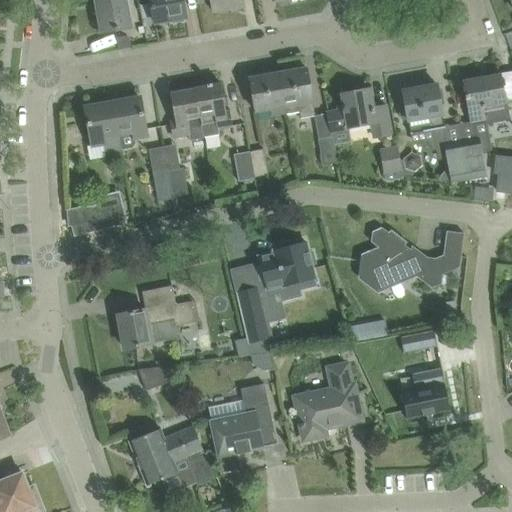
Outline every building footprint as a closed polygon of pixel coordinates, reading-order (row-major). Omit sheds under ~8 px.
[(126,0),(95,0),(102,32),(131,27),(126,0)] [(183,17),(186,17),(182,0),(150,0),(155,23),(171,20),(172,24),(184,21),(183,17)] [(197,0),(198,3),(211,0),(213,12),(244,6),(242,0),(197,0)] [(278,73),(285,114),(299,112),(301,119),(315,117),(306,68),(278,73)] [(271,117),(285,114),(278,73),(250,78),(256,112),(270,110),(271,117)] [(501,74),(462,80),(471,127),(509,120),(501,74)] [(196,88),(205,139),(219,136),(218,130),(233,128),(230,112),(226,113),(221,84),(196,88)] [(451,183),(469,179),(462,142),(447,145),(445,133),(442,115),(443,115),(437,85),(403,91),(406,107),(404,108),(401,109),(399,113),(400,117),(403,120),(408,121),(411,134),(430,131),(431,138),(435,137),(439,155),(446,154),(451,183)] [(190,141),(205,139),(196,88),(170,93),(175,121),(172,122),(175,140),(189,137),(190,141)] [(328,113),(331,132),(372,124),(374,138),(391,135),(386,106),(373,108),(370,89),(342,94),(344,106),(342,106),(343,111),(328,113)] [(113,103),(118,135),(134,132),(135,138),(147,136),(140,98),(113,103)] [(121,150),(118,135),(113,103),(85,108),(92,146),(104,144),(105,153),(121,150)] [(332,137),(318,140),(323,166),(337,163),(332,137)] [(474,140),(462,142),(469,179),(486,176),(482,153),(479,139),(474,140)] [(389,179),(403,177),(400,160),(398,146),(379,149),(384,175),(385,174),(386,178),(389,178),(389,179)] [(250,152),(254,178),(268,175),(264,150),(250,152)] [(239,182),(254,178),(250,152),(234,155),(239,182)] [(404,160),(400,160),(403,177),(413,177),(414,172),(415,172),(423,166),(420,156),(411,153),(404,159),(404,160)] [(496,155),(494,172),(498,172),(496,188),(511,189),(511,157),(500,156),(496,155)] [(158,202),(173,199),(168,171),(167,168),(153,171),(158,202)] [(168,171),(173,199),(188,195),(184,168),(168,171)] [(87,222),(72,226),(74,237),(128,224),(121,199),(84,208),(87,222)] [(400,275),(408,281),(417,277),(432,288),(442,284),(443,275),(460,268),(464,234),(447,232),(443,255),(435,259),(419,257),(382,228),(372,232),(371,242),(378,247),(370,251),(369,255),(361,257),(358,276),(369,284),(380,279),(383,282),(400,275)] [(301,242),(300,240),(275,246),(276,249),(270,250),(271,252),(257,256),(265,290),(279,287),(283,301),(301,297),(299,291),(315,287),(314,281),(316,280),(312,265),(315,264),(312,252),(309,253),(306,241),(301,242)] [(200,322),(199,321),(196,301),(176,305),(172,286),(142,292),(143,293),(147,292),(150,309),(118,316),(125,349),(170,340),(167,322),(175,320),(176,326),(200,322)] [(256,288),(235,293),(248,344),(269,339),(256,288)] [(456,301),(446,302),(448,318),(458,317),(456,301)] [(411,334),(400,336),(403,352),(414,350),(411,334)] [(350,345),(339,351),(344,360),(355,355),(350,345)] [(271,353),(252,355),(253,364),(264,371),(274,369),(271,353)] [(146,391),(174,379),(169,366),(138,370),(146,391)] [(294,399),(299,422),(303,441),(327,436),(325,426),(337,423),(338,427),(363,421),(355,386),(353,386),(348,366),(326,371),(330,391),(294,399)] [(415,389),(402,392),(407,419),(450,410),(441,367),(412,374),(415,389)] [(243,400),(209,408),(212,422),(214,433),(210,436),(218,449),(219,455),(218,455),(218,456),(237,453),(237,455),(252,452),(251,450),(278,444),(278,443),(277,443),(273,423),(265,384),(241,389),(243,400)] [(129,441),(138,464),(199,439),(194,426),(164,438),(160,429),(129,441)] [(199,439),(138,464),(147,486),(178,473),(174,464),(187,459),(198,485),(215,478),(199,439)] [(0,511),(23,511),(29,510),(29,511),(37,511),(42,510),(33,487),(28,488),(22,473),(19,475),(5,480),(0,481),(0,511)]
